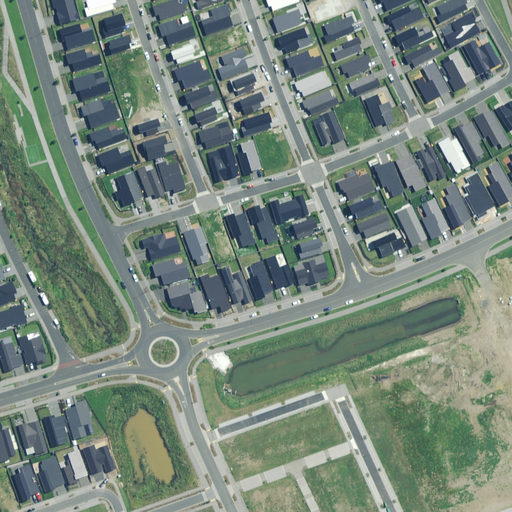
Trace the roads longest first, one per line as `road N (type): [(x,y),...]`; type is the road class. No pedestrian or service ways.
road 1 (residential): [(25,0),(65,138),(109,238)]
road 2 (residential): [(314,174),(245,0)]
road 3 (unknown): [(337,392),(506,331)]
road 4 (residential): [(0,222),(74,373)]
road 5 (residential): [(207,204),(151,59)]
road 6 (residential): [(198,440),(337,392)]
road 7 (residential): [(360,0),(420,128)]
road 8 (tertiary): [(233,332),(364,290)]
road 9 (residential): [(364,290),(314,174)]
